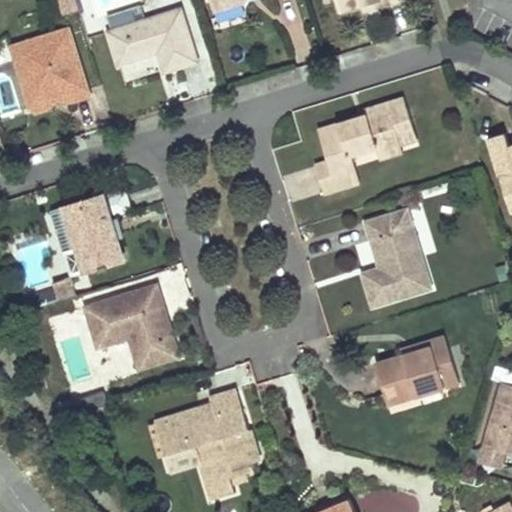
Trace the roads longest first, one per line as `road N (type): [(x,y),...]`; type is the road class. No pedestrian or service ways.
road 1 (residential): [(253,111),(309,311),(290,339),(248,351),(216,337),(159,139)]
road 2 (residential): [(511,71),(448,50),(253,111)]
road 3 (residential): [(159,139),(0,187)]
